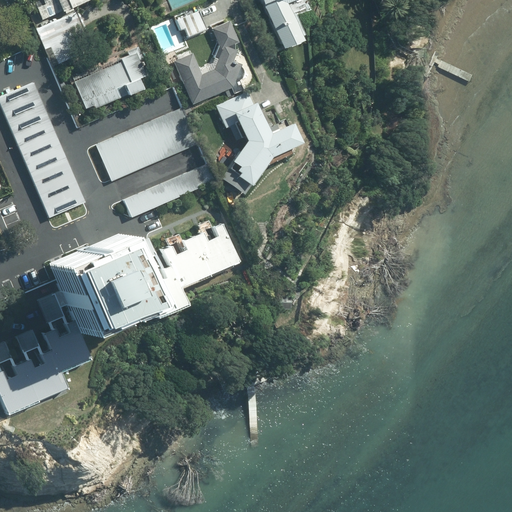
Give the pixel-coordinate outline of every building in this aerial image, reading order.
[(45,25),(36,29),(44,49),(49,47),(57,64),(72,58),(56,21),(54,21),(52,15),(59,12),(60,15),(68,12),(67,9),(83,2),(82,0),(39,0),(42,6),(32,11),(36,21),(42,19),(45,25)] [(255,0),(277,48),(290,42),(287,34),(290,33),(284,20),(282,21),(278,13),(282,4),(290,0),(255,0)] [(202,31),(196,15),(178,21),(185,37),(202,31)] [(212,71),(199,76),(189,55),(170,63),(189,106),(228,88),(238,66),(230,63),(234,51),(231,51),(231,45),(235,43),(226,23),(210,30),(218,51),(212,71)] [(118,64),(70,84),(81,110),(89,106),(91,110),(137,91),(133,81),(142,78),(135,60),(138,59),(134,49),(125,53),(126,57),(117,61),(118,64)] [(30,84),(0,96),(0,109),(48,222),(83,207),(30,84)] [(180,109),(96,145),(111,180),(195,144),(180,109)] [(246,142),(244,143),(217,180),(224,185),(222,188),(226,191),(229,188),(239,196),(266,160),(295,147),(286,127),(265,137),(253,110),(244,114),(245,118),(237,122),(246,142)] [(204,165),(121,201),(129,217),(196,188),(195,186),(211,179),(204,165)] [(115,235),(45,264),(70,323),(62,327),(66,338),(55,343),(50,331),(40,336),(47,353),(35,358),(39,367),(31,371),(26,361),(9,368),(13,378),(4,383),(0,373),(0,407),(3,416),(64,389),(57,373),(86,360),(77,337),(146,308),(151,318),(180,305),(174,290),(233,265),(217,226),(208,230),(212,240),(201,245),(197,236),(177,245),(181,253),(169,258),(165,248),(155,252),(162,269),(154,273),(158,281),(147,286),(143,277),(135,281),(115,235)] [(146,238),(130,245),(137,261),(153,254),(146,238)] [(18,277),(2,283),(7,298),(24,291),(18,277)] [(51,299),(38,304),(47,325),(60,320),(51,299)] [(29,331),(13,338),(20,354),(36,347),(29,331)] [(3,342),(0,343),(0,361),(10,358),(3,342)]
